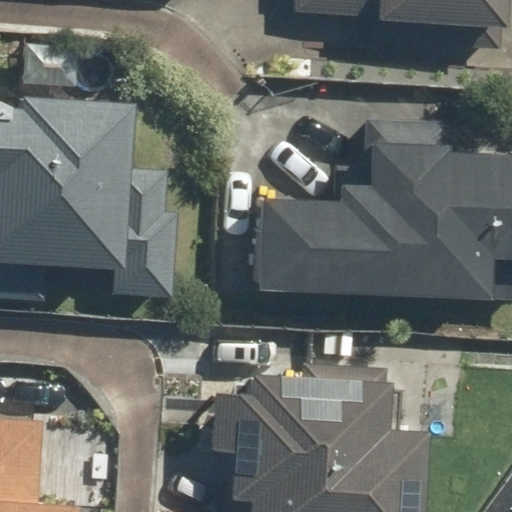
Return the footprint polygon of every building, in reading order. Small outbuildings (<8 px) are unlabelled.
[(511,0),(297,0),(297,9),(511,21),(511,0)] [(0,82),(0,296),(47,299),(48,287),(175,292),(179,202),(170,202),(172,159),(139,157),(142,88),(0,82)] [(260,188),(257,282),(492,289),(493,248),(511,249),(511,142),(441,140),(442,113),(366,111),(364,162),(329,161),(328,191),(260,188)] [(388,363),(249,359),(248,379),(209,378),(207,445),(226,446),(224,511),(424,511),(427,418),(386,417),(388,363)] [(38,415),(0,413),(0,511),(77,511),(78,492),(35,490),(38,415)]
